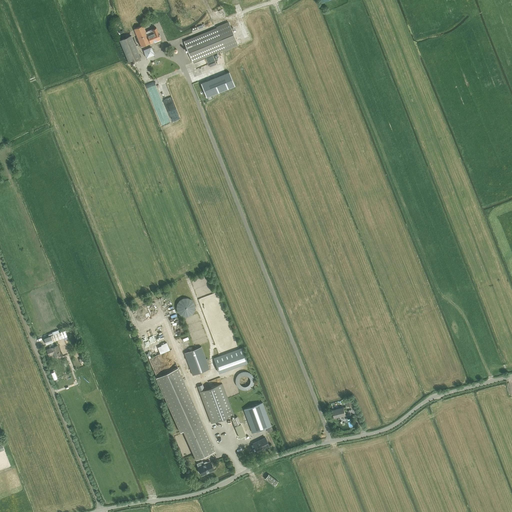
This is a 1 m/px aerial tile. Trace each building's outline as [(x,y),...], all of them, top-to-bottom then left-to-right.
[(149,9),(163,7),(162,0),(155,0),(149,1),(149,9)] [(192,62),(225,49),(226,51),(238,45),(229,22),(216,27),(216,28),(184,41),(192,62)] [(160,38),(160,37),(159,35),(158,35),(155,27),(145,31),(143,25),(134,29),(141,47),(160,39),(160,38)] [(129,63),(140,58),(131,35),(119,40),(129,63)] [(151,47),(143,50),(146,58),(155,55),(151,47)] [(230,72),(201,83),(207,97),(236,86),(230,72)] [(167,83),(159,84),(160,93),(169,92),(167,83)] [(157,110),(162,126),(171,122),(166,107),(157,110)] [(177,303),(176,308),(177,312),(180,315),(184,317),(189,316),(192,314),(195,311),(195,306),(194,302),(191,299),(187,298),(183,298),(179,300),(177,303)] [(61,332),(59,333),(58,330),(51,332),(53,335),(44,339),(46,344),(63,338),(61,332)] [(55,356),(59,354),(61,354),(58,345),(54,347),(52,342),(49,344),(50,348),(47,349),(49,355),(54,353),(55,356)] [(161,345),(164,352),(170,350),(166,342),(161,345)] [(202,346),(185,352),(192,375),(210,369),(202,346)] [(220,356),(213,358),(219,373),(247,362),(242,348),(239,349),(220,356)] [(178,367),(156,377),(180,432),(183,431),(196,459),(215,451),(178,367)] [(241,391),(255,385),(248,370),(234,376),(241,391)] [(234,414),(222,383),(199,392),(211,423),(234,414)] [(252,432),(271,426),(263,402),(244,409),(252,432)] [(334,418),(345,415),(343,408),(333,410),(334,418)] [(240,438),(245,436),(237,416),(231,419),(240,438)] [(264,448),(269,445),(265,437),(253,444),(257,452),(264,448)] [(200,473),(201,473),(202,475),(214,469),(210,462),(208,463),(207,462),(206,462),(205,462),(204,462),(204,463),(203,464),(203,465),(198,467),(199,469),(198,470),(198,471),(198,472),(199,472),(200,473)] [(274,484),(277,480),(269,475),(266,479),(274,484)]
